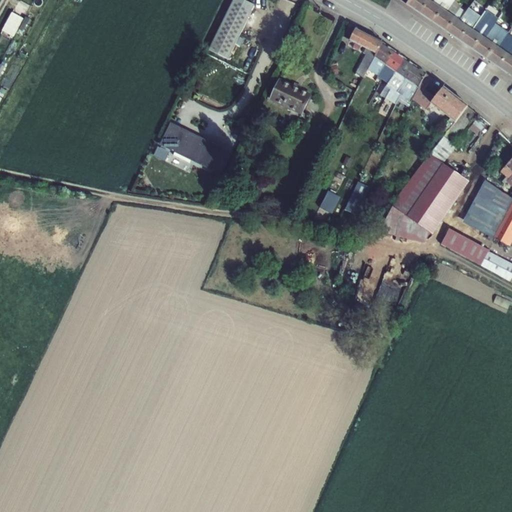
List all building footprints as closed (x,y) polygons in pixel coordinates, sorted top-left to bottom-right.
[(245,0),(229,0),(206,48),(225,58),(252,3),(245,0)] [(410,0),(407,6),(421,15),(426,8),(429,11),(434,3),(436,0),(410,0)] [(426,8),(421,15),(434,24),(439,17),(443,20),(448,12),(452,6),(445,2),(445,0),(436,0),(434,3),(429,11),(426,8)] [(439,17),(434,24),(449,33),(453,26),(456,28),(461,21),(456,18),(463,6),(455,1),(453,4),(452,6),(448,12),(443,20),(439,17)] [(10,12),(0,30),(12,36),(22,19),(10,12)] [(466,12),(461,21),(456,28),(453,26),(449,33),(462,41),(466,34),(470,37),(475,30),(480,22),(476,19),(466,12)] [(480,22),(475,30),(488,39),(494,31),(489,28),(480,22)] [(384,43),(356,29),(350,42),(367,52),(356,74),(365,78),(369,70),(370,68),(384,43)] [(488,39),(475,30),(470,37),(466,34),(462,41),(474,50),(479,43),(484,46),(488,39)] [(503,37),(494,31),(488,39),(501,47),(506,39),(503,37)] [(488,39),(484,46),(479,43),(474,50),(488,59),(493,52),(496,54),(501,47),(488,39)] [(488,59),(502,69),(507,61),(511,64),(511,61),(511,42),(506,39),(501,47),(496,54),(493,52),(488,59)] [(370,68),(369,70),(378,76),(385,66),(396,52),(384,43),(370,68)] [(396,52),(385,66),(378,76),(381,79),(382,79),(388,83),(396,73),(406,59),(396,52)] [(396,73),(388,83),(390,85),(398,93),(401,88),(405,84),(416,67),(406,59),(396,73)] [(511,61),(511,64),(507,61),(502,69),(511,76),(511,61)] [(400,94),(412,103),(426,76),(426,75),(416,67),(405,84),(401,88),(398,93),(400,94)] [(433,81),(426,76),(414,100),(429,110),(433,105),(437,100),(426,92),(433,81)] [(299,112),(307,94),(277,80),(268,98),(299,112)] [(437,100),(433,105),(441,111),(449,118),(444,125),(450,129),(468,107),(445,89),(437,100)] [(219,147),(170,123),(160,142),(174,149),(172,154),(187,161),(190,157),(210,166),(219,147)] [(416,203),(445,220),(469,183),(442,164),(432,158),(406,197),(416,203)] [(511,176),(511,169),(507,165),(501,172),(507,177),(502,182),(505,184),(511,176)] [(464,221),(495,238),(511,207),(511,197),(485,181),(464,221)] [(346,211),(360,216),(372,188),(359,183),(346,211)] [(335,213),(343,196),(331,189),(322,207),(335,213)] [(266,196),(265,213),(290,215),(291,197),(266,196)] [(430,243),(434,236),(445,220),(416,203),(406,197),(397,211),(387,233),(398,236),(430,243)] [(511,207),(495,238),(508,245),(511,236),(511,207)] [(452,232),(444,246),(483,267),(491,253),(452,232)] [(511,282),(511,264),(491,253),(483,267),(511,282)]
